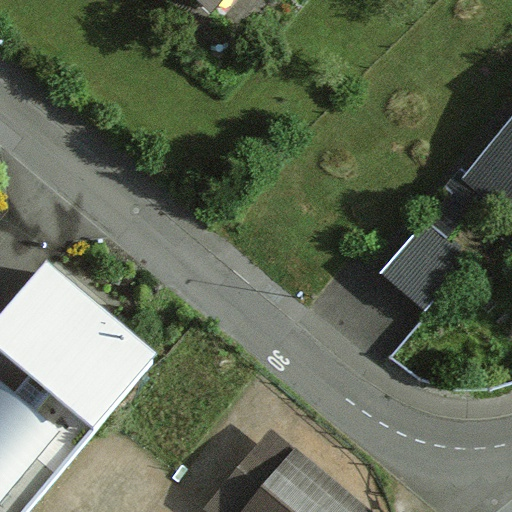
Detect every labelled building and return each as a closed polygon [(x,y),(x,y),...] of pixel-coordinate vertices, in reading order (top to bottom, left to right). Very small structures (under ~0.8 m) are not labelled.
[(187,0),(234,37),(263,0),(187,0)] [(511,136),(480,171),(511,199),(511,136)] [(424,232),(384,280),(436,323),(476,275),(424,232)] [(0,511),(46,511),(170,360),(57,269),(0,339),(0,511)] [(371,511),(275,433),(211,511),(371,511)]
